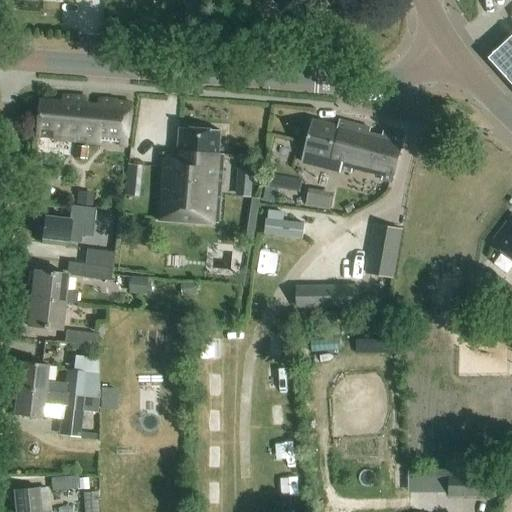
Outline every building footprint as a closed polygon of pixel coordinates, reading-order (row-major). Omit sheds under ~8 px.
[(302,19),(317,0),(291,0),(286,7),(302,19)] [(511,34),(489,56),(511,82),(511,34)] [(128,145),(133,103),(117,101),(118,100),(100,98),(99,105),(88,104),(88,97),(63,95),(63,101),(42,99),(37,136),(128,145)] [(381,178),(380,180),(391,183),(404,136),(384,131),(382,138),(369,135),(372,127),(340,119),(338,125),(313,119),(302,161),(351,173),(352,170),(381,178)] [(219,154),(221,129),(180,126),(178,153),(161,152),(156,218),(218,222),(223,154),(219,154)] [(89,160),(90,149),(78,147),(76,158),(89,160)] [(251,157),(239,156),(238,168),(250,169),(251,157)] [(314,187),(311,204),(334,208),(337,192),(314,187)] [(88,237),(89,225),(93,225),(95,207),(72,204),(70,218),(44,215),(41,243),(68,246),(69,236),(88,237)] [(511,217),(496,239),(497,248),(511,259),(511,217)] [(304,225),(266,220),(264,235),(302,240),(304,225)] [(375,224),(367,275),(392,279),(401,228),(375,224)] [(84,266),(112,269),(114,253),(86,250),(84,266)] [(112,269),(84,266),(69,264),(67,276),(110,281),(112,269)] [(77,304),(78,292),(65,291),(67,273),(33,270),(33,271),(28,272),(27,283),(31,285),(30,298),(64,303),(77,304)] [(148,278),(130,277),(129,294),(147,295),(148,278)] [(358,286),(295,288),(296,310),(359,308),(358,286)] [(61,328),(64,303),(30,298),(27,324),(61,328)] [(66,331),(64,343),(96,347),(98,334),(66,331)] [(100,399),(98,372),(66,368),(64,382),(45,380),(47,364),(19,361),(16,388),(64,393),(96,397),(95,399),(100,399)] [(64,393),(16,388),(13,415),(41,418),(43,402),(62,404),(59,437),(79,439),(82,413),(98,415),(100,399),(95,399),(96,397),(64,393)] [(407,470),(407,494),(447,494),(447,478),(447,472),(447,470),(407,470)] [(447,494),(447,498),(495,498),(495,478),(447,478),(447,494)] [(16,511),(40,511),(38,488),(14,490),(16,511)] [(97,511),(96,493),(83,494),(84,511),(97,511)]
